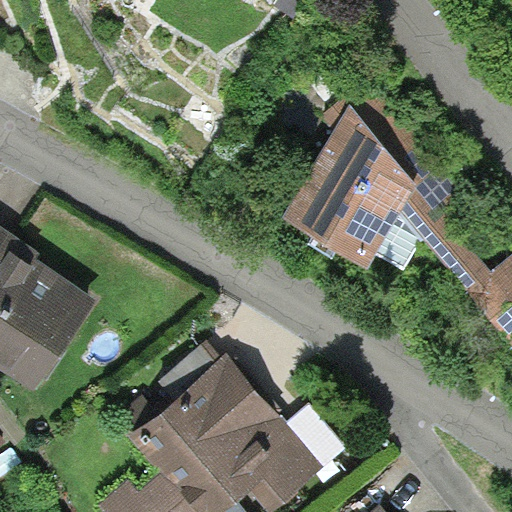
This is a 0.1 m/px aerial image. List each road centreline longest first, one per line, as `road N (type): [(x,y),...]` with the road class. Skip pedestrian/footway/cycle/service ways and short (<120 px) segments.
road 1 (residential): [(0,132),(133,202),(511,439)]
road 2 (residential): [(391,0),(511,149)]
